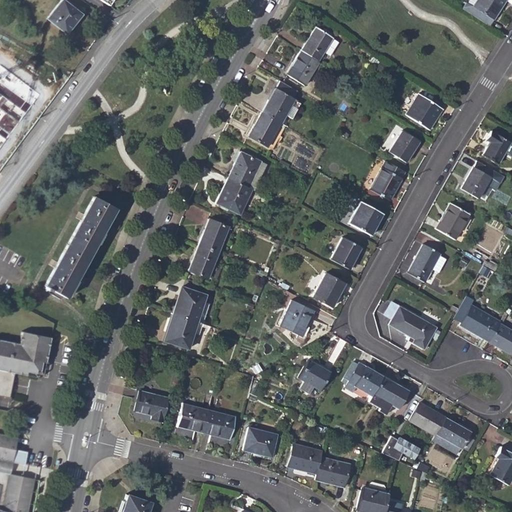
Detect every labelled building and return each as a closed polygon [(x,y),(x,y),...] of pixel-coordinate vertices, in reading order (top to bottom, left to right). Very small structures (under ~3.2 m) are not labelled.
[(60,0),(46,18),(65,33),(81,14),(62,0),(60,0)] [(479,0),(479,1),(477,0),(476,0),(476,1),(472,7),(466,3),(462,9),(489,26),(505,0),(479,0)] [(315,27),(300,51),(317,61),(332,38),(315,27)] [(304,85),(319,62),(317,61),(300,51),(286,74),(304,85)] [(297,91),(279,81),(274,88),(293,99),(297,91)] [(274,88),(261,113),(279,123),(293,99),(274,88)] [(419,94),(414,100),(417,102),(407,117),(428,130),(442,109),(419,94)] [(405,115),(407,117),(417,102),(414,100),(405,115)] [(266,147),(279,123),(261,113),(248,137),(266,147)] [(388,151),(405,162),(418,142),(402,131),(388,151)] [(482,155),(497,164),(510,142),(490,131),(486,139),(489,141),(482,155)] [(248,188),(260,161),(240,152),(227,178),(248,188)] [(251,189),(254,190),(266,164),(260,161),(248,188),(251,189)] [(389,200),(405,172),(384,161),(369,189),(389,200)] [(460,189),(478,198),(490,176),(473,166),(460,189)] [(215,203),(236,213),(244,199),(246,200),(251,189),(248,188),(227,178),(215,203)] [(93,196),(85,211),(106,222),(114,208),(93,196)] [(236,213),(239,214),(246,200),(244,199),(236,213)] [(348,223),(369,235),(381,213),(360,201),(348,223)] [(435,229),(454,239),(469,214),(450,203),(435,229)] [(65,297),(106,222),(85,211),(43,285),(45,285),(44,288),(48,290),(49,289),(65,297)] [(208,219),(198,245),(218,253),(228,227),(208,219)] [(330,259),(348,269),(360,247),(342,238),(330,259)] [(407,273),(424,282),(432,270),(438,273),(446,260),(439,256),(441,253),(423,244),(407,273)] [(213,264),(218,253),(198,245),(188,271),(207,279),(208,277),(213,264)] [(221,268),(213,264),(208,277),(216,281),(221,268)] [(312,297),(331,308),(344,283),(325,272),(312,297)] [(182,286),(172,314),(196,322),(206,295),(182,286)] [(279,326),(301,336),(313,310),(290,300),(279,326)] [(460,321),(470,304),(464,300),(453,317),(460,321)] [(411,342),(423,349),(436,327),(390,302),(383,315),(391,319),(388,324),(413,339),(411,342)] [(459,325),(488,341),(498,323),(499,321),(471,305),(459,325)] [(187,350),(196,322),(172,314),(163,342),(187,350)] [(511,352),(511,330),(498,323),(488,341),(511,354),(511,352)] [(0,394),(8,396),(13,373),(25,375),(26,371),(33,373),(36,377),(40,374),(38,369),(39,361),(43,362),(49,337),(21,331),(19,342),(0,337),(0,394)] [(297,378),(319,390),(329,373),(307,360),(297,378)] [(353,362),(342,382),(345,384),(346,382),(355,387),(370,396),(371,394),(382,376),(358,363),(357,365),(353,362)] [(408,391),(382,376),(371,394),(387,403),(398,409),(408,391)] [(339,386),(352,393),(355,387),(346,382),(345,384),(342,382),(339,386)] [(150,420),(161,423),(167,399),(138,391),(133,410),(151,415),(150,420)] [(387,403),(371,394),(370,396),(367,402),(383,410),(387,403)] [(434,435),(435,434),(444,417),(419,403),(409,421),(434,435)] [(176,426),(202,433),(208,410),(182,404),(176,426)] [(234,417),(208,410),(202,433),(228,439),(234,417)] [(470,431),(444,417),(435,434),(460,448),(470,431)] [(242,449),(257,453),(258,451),(271,455),(277,434),(248,427),(242,449)] [(0,459),(11,461),(13,449),(16,436),(0,432),(0,459)] [(399,459),(402,453),(415,458),(420,445),(393,434),(385,453),(399,459)] [(460,448),(435,434),(434,435),(432,439),(457,454),(460,448)] [(287,467),(316,474),(320,457),(321,452),(293,445),(287,467)] [(488,475),(507,485),(511,476),(511,453),(500,447),(494,456),(497,458),(488,475)] [(11,461),(23,464),(26,451),(13,449),(11,461)] [(349,464),(320,457),(316,474),(314,480),(343,487),(349,464)] [(0,477),(7,479),(9,474),(11,461),(0,459),(0,477)] [(429,468),(419,462),(415,469),(425,473),(429,468)] [(0,511),(27,511),(34,479),(9,474),(7,479),(0,477),(0,511)] [(367,489),(384,493),(384,490),(383,486),(371,483),(368,484),(367,489)] [(356,511),(360,511),(383,511),(384,510),(388,494),(384,493),(367,489),(361,487),(356,511)] [(146,511),(150,502),(126,494),(120,511),(146,511)]
